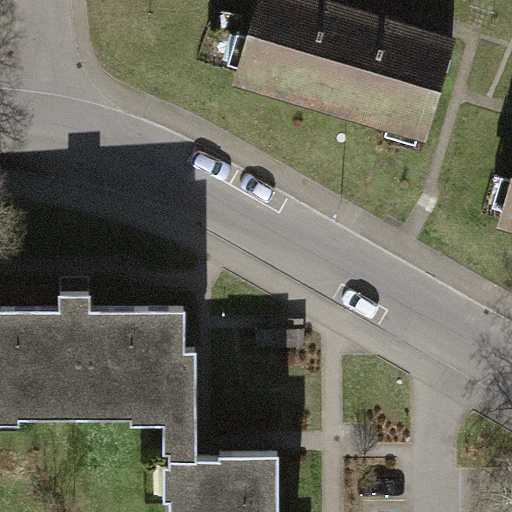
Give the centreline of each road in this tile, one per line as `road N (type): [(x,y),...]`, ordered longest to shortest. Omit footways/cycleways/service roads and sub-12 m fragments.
road 1 (residential): [(511,369),(239,214),(73,139)]
road 2 (residential): [(73,139),(62,0)]
